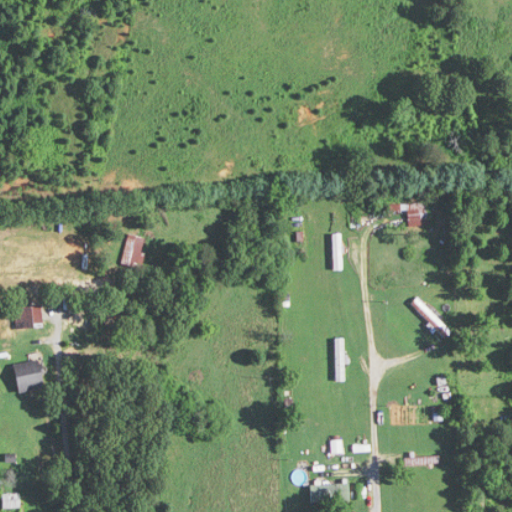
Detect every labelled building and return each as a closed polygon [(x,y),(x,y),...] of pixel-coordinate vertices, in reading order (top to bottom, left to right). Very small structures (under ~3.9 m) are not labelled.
[(406,209),(409,227),(429,225),(426,201),(389,206),(390,211),(406,209)] [(146,236),(126,234),(123,266),(143,268),(146,236)] [(333,234),(333,270),(344,270),(344,234),(333,234)] [(15,298),(15,328),(42,328),(42,298),(15,298)] [(414,306),(445,337),(450,332),(419,301),(414,306)] [(345,338),(335,338),(335,382),(345,382),(345,338)] [(13,364),(18,393),(45,388),(41,360),(13,364)] [(310,484),(310,502),(349,502),(349,484),(310,484)] [(19,493),(2,493),(2,509),(19,509),(19,493)]
